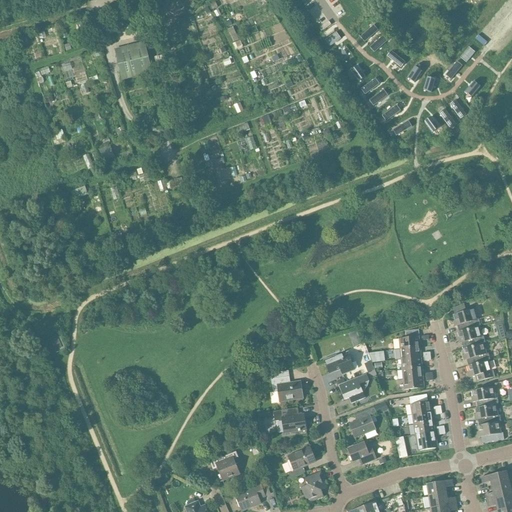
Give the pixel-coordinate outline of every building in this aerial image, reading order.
[(374,25),(360,38),(365,43),(378,31),(374,25)] [(336,33),(325,40),(330,47),(341,39),(336,33)] [(383,36),(370,48),(374,53),(388,41),(383,36)] [(122,80),(152,73),(145,42),(115,49),(122,80)] [(469,48),(460,58),(466,63),(475,53),(469,48)] [(391,51),(387,57),(401,68),(405,63),(391,51)] [(457,62),(445,76),(451,80),(462,66),(457,62)] [(358,66),(351,71),(359,82),(366,77),(358,66)] [(415,67),(407,78),(415,83),(422,72),(415,67)] [(427,77),(423,91),(432,93),(436,80),(427,77)] [(375,79),(361,90),(365,95),(380,85),(375,79)] [(474,82),(465,92),(472,98),(481,87),(474,82)] [(384,90),(369,101),(373,107),(388,96),(384,90)] [(456,101),(450,105),(461,120),(466,115),(456,101)] [(397,105),(382,116),(386,122),(401,111),(397,105)] [(445,109),(439,113),(450,128),(455,124),(445,109)] [(253,128),(270,124),(268,116),(251,121),(253,128)] [(431,117),(424,122),(432,133),(440,128),(431,117)] [(408,121),(393,130),(396,136),(412,127),(408,121)] [(230,134),(248,128),(246,122),(218,133),(222,144),(232,140),(230,134)] [(104,161),(114,156),(108,145),(98,150),(104,161)] [(85,187),(70,192),(72,196),(73,200),(88,195),(85,187)] [(458,326),(459,332),(478,327),(481,326),(479,320),(476,320),(473,309),(454,315),(455,321),(453,322),(455,327),(458,326)] [(501,320),(495,322),(499,334),(505,332),(501,320)] [(462,343),(464,349),(483,344),(485,343),(484,337),(481,338),(478,327),(459,332),(458,333),(460,339),(458,339),(459,344),(462,343)] [(418,330),(405,331),(406,338),(399,339),(400,349),(419,347),(418,330)] [(467,361),(468,366),(487,361),(488,361),(490,361),(488,354),(486,354),(483,344),(464,349),(463,349),(465,355),(463,356),(464,362),(467,361)] [(401,359),(420,357),(419,347),(400,349),(401,359)] [(335,356),(324,361),(329,374),(340,370),(342,376),(358,369),(355,362),(352,363),(347,353),(336,357),(335,356)] [(402,369),(422,367),(420,357),(401,359),(402,369)] [(365,364),(368,373),(375,370),(371,361),(365,364)] [(472,377),(473,383),(495,377),(493,371),(491,371),(488,361),(487,361),(468,366),(469,367),(468,367),(470,372),(468,373),(469,378),(472,377)] [(403,379),(423,377),(422,367),(402,369),(403,379)] [(348,399),(350,405),(365,399),(362,392),(364,391),(366,389),(368,385),(368,382),(368,380),(377,376),(375,371),(366,374),(338,385),(344,401),(348,399)] [(285,372),(270,375),(273,392),(280,391),(281,402),(302,398),(299,383),(286,385),(285,372)] [(423,377),(403,379),(404,390),(424,388),(423,377)] [(475,402),(476,408),(496,406),(498,405),(497,398),(494,399),(493,388),(473,391),(474,397),(472,397),(473,403),(475,402)] [(426,395),(409,398),(410,405),(412,415),(431,412),(429,401),(427,402),(426,395)] [(478,420),(479,426),(498,423),(501,423),(500,416),(497,416),(496,406),(476,408),(476,409),(477,415),(475,415),(475,420),(478,420)] [(349,424),(355,438),(375,430),(369,417),(376,414),(374,408),(354,416),(356,422),(349,424)] [(282,421),(284,434),(306,431),(304,415),(299,416),(298,409),(273,412),(275,422),(282,421)] [(414,425),(433,422),(431,412),(412,415),(414,425)] [(415,435),(434,431),(433,422),(414,425),(415,435)] [(481,438),(482,444),(504,440),(503,433),(500,434),(498,423),(479,426),(479,432),(477,432),(478,438),(481,438)] [(418,449),(420,451),(436,448),(435,443),(436,442),(434,431),(415,435),(417,445),(418,449)] [(348,450),(353,462),(369,456),(371,462),(376,460),(372,450),(367,451),(364,443),(348,450)] [(288,473),(290,479),(305,472),(303,467),(316,462),(310,448),(288,457),(290,462),(287,463),(291,472),(288,473)] [(217,469),(222,481),(240,474),(234,460),(239,459),(236,452),(209,463),(213,471),(217,469)] [(491,482),(492,488),(509,484),(507,472),(482,478),(484,484),(491,482)] [(303,487),(309,502),(323,496),(321,491),(326,489),(320,474),(306,479),(308,485),(303,487)] [(426,485),(428,497),(446,494),(445,488),(453,486),(452,480),(426,485)] [(486,495),(488,501),(511,495),(511,494),(509,484),(492,488),(494,493),(486,495)] [(235,496),(241,511),(261,504),(260,500),(266,497),(262,486),(235,496)] [(428,497),(430,509),(456,504),(455,497),(447,499),(446,494),(428,497)] [(497,506),(498,511),(511,507),(511,495),(488,501),(489,508),(497,506)] [(187,511),(207,511),(205,506),(201,508),(198,502),(195,503),(194,500),(188,503),(189,506),(185,507),(187,511)] [(378,511),(375,503),(349,511),(378,511)]
